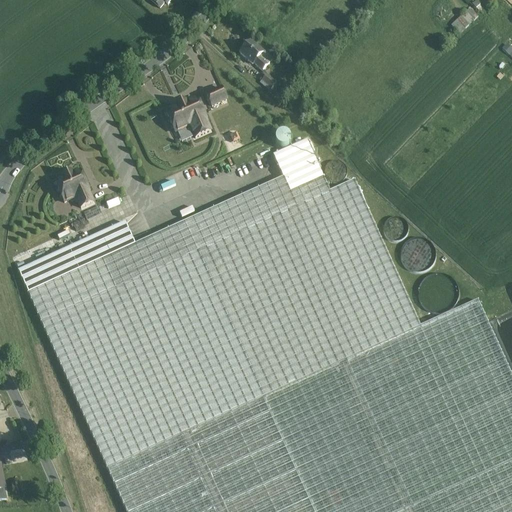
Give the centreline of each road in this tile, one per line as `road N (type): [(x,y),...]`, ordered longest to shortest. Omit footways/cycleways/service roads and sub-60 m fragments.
road 1 (unclassified): [(223,0),(171,50),(43,138),(5,174),(0,191)]
road 2 (unclassified): [(0,366),(68,511)]
